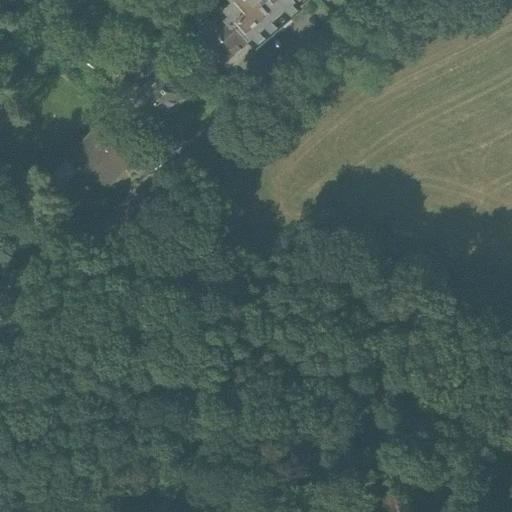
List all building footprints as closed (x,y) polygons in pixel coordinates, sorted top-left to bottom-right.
[(219,13),(220,15),(230,27),(233,25),(249,43),(253,47),(278,26),(280,28),(291,19),(289,17),(300,7),(296,3),(299,0),(230,0),(232,2),(219,13)] [(230,27),(220,15),(196,36),(222,66),(248,44),(248,43),(249,43),(233,25),(230,27)] [(176,47),(160,61),(179,82),(193,70),(176,47)] [(179,82),(160,61),(125,93),(130,98),(129,100),(154,128),(190,95),(179,82)] [(139,159),(103,125),(51,180),(53,182),(53,183),(77,205),(78,204),(84,211),(123,169),(126,172),(139,159)] [(53,183),(45,191),(69,213),(77,205),(53,183)] [(16,262),(0,253),(0,277),(6,281),(16,262)]
